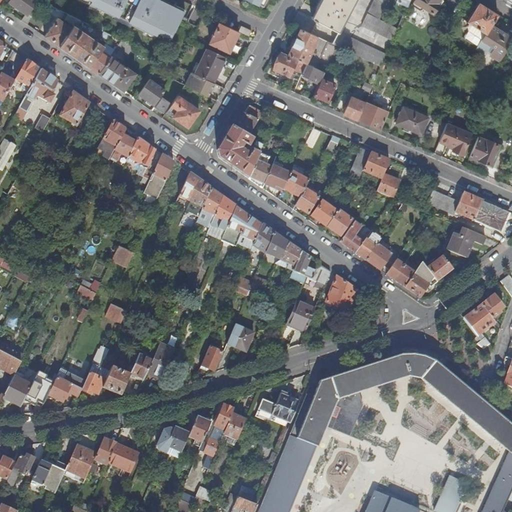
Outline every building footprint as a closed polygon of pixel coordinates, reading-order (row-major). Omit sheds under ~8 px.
[(26,13),(21,20),(27,24),(35,11),(31,8),(36,0),(9,0),(9,1),(26,13)] [(182,9),(163,0),(90,0),(168,38),(182,9)] [(350,9),(330,0),(320,0),(314,12),(323,17),(341,26),(350,9)] [(330,0),(350,9),(354,0),(330,0)] [(367,14),(373,0),(365,17),(367,14)] [(387,2),(383,0),(373,0),(367,14),(378,19),(387,2)] [(410,0),(413,2),(413,3),(412,5),(412,7),(420,12),(421,12),(423,9),(432,14),(438,5),(436,4),(438,0),(410,0)] [(40,1),(38,5),(45,9),(48,5),(40,1)] [(490,25),(497,14),(478,3),(466,22),(485,34),(490,25)] [(323,17),(314,12),(311,17),(314,19),(313,20),(316,22),(316,20),(338,32),(341,26),(323,17)] [(78,19),(69,14),(65,19),(74,25),(78,19)] [(367,14),(365,17),(395,32),(397,28),(378,19),(367,14)] [(395,32),(365,17),(361,25),(392,40),(395,32)] [(57,18),(45,36),(59,46),(72,28),(57,18)] [(239,33),(220,23),(210,44),(229,53),(239,33)] [(72,28),(59,46),(89,67),(104,46),(74,25),(72,28)] [(498,64),(511,41),(511,36),(505,33),(504,34),(490,25),(485,34),(481,41),(495,49),(492,53),(489,58),(498,64)] [(327,41),(300,29),(288,55),(306,63),(315,68),(327,41)] [(111,35),(104,31),(101,35),(108,40),(111,35)] [(385,56),(338,32),(332,44),(373,64),(380,66),(380,67),(383,61),(385,56)] [(104,46),(89,67),(98,74),(111,55),(105,51),(115,37),(111,35),(108,40),(104,46)] [(122,40),(117,47),(128,54),(134,46),(122,40)] [(488,51),(492,53),(495,49),(481,41),(476,48),(482,52),(483,54),(485,55),(486,55),(488,51)] [(213,83),(225,57),(207,48),(195,74),(202,78),(213,83)] [(288,55),(281,51),(274,69),(293,78),(295,75),(291,73),(293,68),(302,72),(306,63),(288,55)] [(387,52),(385,56),(383,61),(388,63),(391,55),(387,52)] [(111,55),(98,74),(124,91),(136,73),(111,55)] [(30,88),(41,70),(27,60),(16,80),(30,88)] [(302,72),(301,74),(311,79),(312,77),(320,80),(321,79),(324,72),(315,68),(306,63),(302,72)] [(380,66),(373,64),(370,71),(377,74),(380,66)] [(511,75),(511,72),(500,68),(497,75),(501,76),(498,85),(507,89),(511,75)] [(50,94),(57,81),(41,70),(30,88),(14,117),(22,121),(33,102),(28,100),(29,97),(35,100),(37,96),(49,103),(53,96),(50,94)] [(0,100),(3,103),(15,82),(0,74),(0,100)] [(196,91),(209,97),(215,83),(213,83),(202,78),(196,91)] [(150,79),(139,94),(155,105),(166,90),(150,79)] [(320,80),(314,95),(327,102),(335,85),(321,79),(320,80)] [(76,128),(90,104),(73,92),(60,116),(69,121),(67,123),(76,128)] [(365,103),(357,120),(380,130),(388,112),(370,105),(374,97),(368,95),(365,103)] [(177,96),(167,111),(189,127),(200,111),(177,96)] [(171,103),(163,97),(156,107),(164,113),(171,103)] [(351,97),(343,114),(357,120),(365,103),(351,97)] [(244,113),(240,111),(231,126),(248,136),(262,112),(249,106),(244,113)] [(428,118),(403,107),(396,124),(421,135),(428,118)] [(43,133),(50,119),(43,115),(35,128),(43,133)] [(103,154),(110,158),(123,135),(126,129),(113,120),(99,147),(105,151),(103,154)] [(446,123),(438,141),(453,148),(452,150),(462,154),(471,134),(446,123)] [(248,136),(231,126),(217,150),(219,158),(248,178),(259,154),(252,151),(250,154),(241,149),(244,144),(248,146),(253,139),(248,136)] [(110,158),(124,165),(125,162),(135,142),(123,135),(110,158)] [(477,137),(469,157),(490,167),(500,145),(487,139),(486,141),(477,137)] [(135,142),(125,162),(131,164),(133,160),(141,164),(142,162),(148,165),(156,150),(138,138),(135,142)] [(16,146),(4,140),(0,147),(0,169),(2,170),(16,146)] [(338,144),(331,141),(325,152),(333,156),(338,144)] [(360,177),(363,171),(371,153),(362,149),(352,173),(360,177)] [(148,165),(155,169),(162,155),(156,150),(148,165)] [(363,171),(381,179),(383,174),(389,161),(371,153),(363,171)] [(259,154),(248,178),(262,188),(264,184),(271,167),(265,164),(268,157),(259,154)] [(150,180),(143,194),(157,201),(174,163),(162,155),(155,169),(150,180)] [(139,168),(141,164),(133,160),(131,164),(139,168)] [(291,174),(272,166),(271,167),(264,184),(274,188),(276,185),(283,188),(291,174)] [(309,181),(292,172),(291,174),(283,188),(283,189),(299,198),(306,186),(309,181)] [(210,189),(189,173),(179,195),(194,203),(202,207),(210,189)] [(381,179),(376,191),(392,198),(399,181),(383,174),(381,179)] [(299,198),(295,206),(309,214),(321,195),(306,186),(299,198)] [(223,197),(210,189),(202,207),(202,209),(209,212),(205,222),(211,225),(213,220),(223,197)] [(500,233),(508,213),(463,193),(459,202),(433,191),(427,204),(453,215),(454,213),(500,233)] [(236,206),(223,197),(213,220),(211,225),(225,231),(236,206)] [(311,216),(327,227),(337,212),(321,201),(311,216)] [(202,207),(194,203),(193,206),(193,211),(199,215),(202,209),(202,207)] [(249,215),(236,206),(225,231),(221,240),(235,247),(237,243),(249,215)] [(337,212),(327,227),(340,236),(352,219),(339,210),(337,212)] [(262,224),(249,215),(237,243),(251,249),(252,248),(262,224)] [(354,222),(339,242),(356,253),(363,243),(363,242),(358,239),(360,237),(356,234),(361,227),(354,222)] [(274,232),(262,224),(252,248),(256,249),(257,247),(265,253),(274,232)] [(482,245),(485,237),(463,228),(460,236),(454,233),(447,250),(466,257),(473,241),(482,245)] [(287,242),(274,232),(265,253),(280,259),(287,242)] [(363,243),(356,253),(366,260),(377,245),(376,244),(380,239),(372,234),(367,240),(365,238),(363,242),(363,243)] [(301,251),(287,242),(280,259),(279,260),(288,264),(286,268),(292,271),(293,271),(301,251)] [(377,245),(366,260),(380,270),(383,266),(389,270),(396,259),(390,255),(391,254),(377,245)] [(119,246),(112,260),(117,262),(120,256),(130,261),(134,253),(119,246)] [(18,255),(9,250),(3,262),(11,266),(18,255)] [(293,271),(306,277),(317,282),(325,285),(330,272),(318,264),(315,271),(306,267),(310,258),(301,251),(293,271)] [(120,256),(117,262),(127,267),(130,261),(120,256)] [(427,269),(436,281),(452,269),(442,256),(426,268),(427,269)] [(389,270),(386,274),(393,279),(404,265),(396,259),(389,270)] [(414,272),(404,287),(419,297),(428,285),(430,287),(437,282),(436,281),(427,269),(418,278),(416,277),(419,273),(421,273),(426,267),(422,262),(414,272)] [(404,265),(393,279),(404,287),(414,272),(404,265)] [(292,271),(290,278),(303,284),(306,277),(293,271),(292,271)] [(511,296),(511,280),(509,275),(501,282),(511,297),(511,296)] [(253,281),(240,276),(236,285),(249,291),(250,290),(250,289),(253,282),(253,281)] [(357,291),(336,276),(326,302),(349,312),(357,291)] [(325,285),(317,282),(315,287),(323,291),(325,285)] [(81,285),(77,292),(93,301),(96,293),(81,285)] [(249,291),(236,285),(234,289),(248,295),(249,291)] [(153,291),(148,288),(142,300),(148,302),(153,291)] [(357,291),(349,312),(342,328),(356,324),(367,298),(357,291)] [(168,303),(171,295),(166,293),(162,300),(168,303)] [(494,295),(481,305),(492,319),(501,313),(499,311),(503,307),(494,295)] [(315,309),(296,302),(286,324),(306,332),(315,309)] [(109,308),(105,316),(121,323),(127,311),(111,304),(109,308)] [(492,319),(481,305),(464,319),(477,336),(495,322),(492,319)] [(77,321),(82,323),(88,311),(83,309),(77,321)] [(254,333),(235,325),(227,344),(246,352),(254,333)] [(477,344),(483,349),(489,344),(485,338),(481,341),(477,344)] [(0,342),(0,351),(21,362),(24,355),(0,342)] [(173,350),(159,344),(152,360),(147,372),(152,374),(151,377),(160,381),(173,350)] [(102,367),(109,350),(102,347),(101,351),(99,350),(94,363),(102,367)] [(202,366),(215,372),(223,352),(210,347),(202,366)] [(0,351),(0,366),(15,374),(21,362),(0,351)] [(130,375),(143,381),(147,372),(152,360),(139,354),(130,375)] [(435,390),(444,369),(436,362),(424,356),(413,354),(401,354),(320,381),(313,397),(306,394),(298,413),(257,511),(288,511),(316,446),(317,447),(325,427),(348,437),(362,405),(358,392),(395,381),(408,376),(420,378),(435,390)] [(94,363),(90,372),(106,380),(110,371),(102,367),(94,363)] [(103,387),(121,396),(130,375),(112,366),(110,371),(106,380),(103,387)] [(65,398),(66,398),(76,376),(61,369),(50,392),(48,395),(63,402),(65,398)] [(511,424),(506,420),(444,369),(435,390),(509,452),(482,511),(502,511),(511,489),(511,424)] [(90,372),(86,380),(82,390),(92,394),(93,392),(99,395),(103,387),(106,380),(90,372)] [(3,396),(2,397),(21,406),(31,385),(14,376),(3,396)] [(76,376),(66,398),(68,399),(72,392),(78,377),(76,376)] [(72,392),(79,395),(82,390),(86,380),(78,377),(72,392)] [(31,397),(44,403),(48,395),(50,392),(36,385),(31,397)] [(290,423),(299,402),(280,394),(276,405),(271,415),(290,423)] [(257,409),(271,415),(276,405),(261,399),(257,409)] [(207,443),(204,452),(209,454),(203,466),(209,469),(223,434),(232,414),(234,409),(224,404),(216,421),(214,426),(207,443)] [(223,434),(237,440),(245,423),(246,420),(232,414),(223,434)] [(211,423),(196,416),(189,434),(188,436),(203,443),(203,441),(210,424),(211,423)] [(188,436),(189,434),(174,427),(172,431),(163,428),(156,444),(158,447),(171,453),(173,449),(181,452),(188,436)] [(94,460),(107,465),(108,462),(116,444),(103,439),(96,454),(94,460)] [(203,443),(199,450),(204,452),(207,443),(203,441),(203,443)] [(130,450),(116,444),(108,462),(123,469),(130,452),(130,450)] [(64,475),(84,484),(94,460),(96,454),(77,446),(67,468),(64,475)] [(138,454),(130,450),(130,452),(123,469),(130,472),(138,454)] [(24,458),(20,456),(14,467),(19,469),(18,471),(21,472),(26,475),(34,458),(26,454),(25,456),(24,458)] [(0,476),(7,479),(15,463),(0,455),(0,476)] [(41,461),(31,481),(56,493),(64,475),(67,468),(56,464),(54,467),(41,461)] [(14,467),(7,483),(14,487),(21,472),(18,471),(19,469),(14,467)] [(447,477),(434,511),(435,511),(454,511),(466,484),(447,477)] [(197,496),(204,500),(210,502),(213,496),(215,492),(201,486),(197,496)] [(511,511),(511,489),(502,511),(511,511)] [(196,498),(181,492),(179,499),(193,504),(196,498)] [(366,511),(419,511),(420,511),(375,492),(366,511)] [(54,496),(49,509),(54,511),(55,511),(61,499),(54,496)] [(196,498),(193,504),(201,508),(204,500),(197,496),(196,498)] [(244,511),(254,511),(257,505),(238,497),(234,505),(234,506),(245,511),(244,511)] [(179,499),(172,511),(190,511),(193,504),(179,499)]
